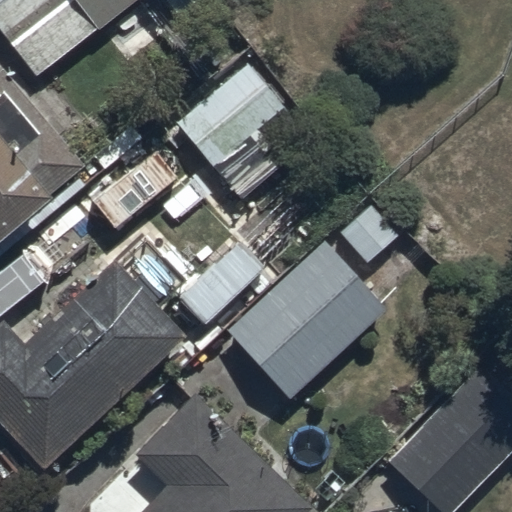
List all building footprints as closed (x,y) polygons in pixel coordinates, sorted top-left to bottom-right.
[(0,0),(0,30),(33,74),(131,0),(168,0),(177,12),(193,0),(0,0)] [(173,120),(208,163),(284,102),(249,59),(173,120)] [(0,231),(83,160),(0,63),(0,231)] [(388,306),(322,236),(224,327),(290,397),(388,306)] [(262,263),(238,238),(180,294),(205,319),(262,263)] [(148,259),(130,277),(110,256),(25,337),(4,315),(0,319),(0,416),(45,464),(183,333),(152,300),(171,283),(148,259)] [(511,445),(511,404),(474,367),(389,454),(448,511),(511,445)] [(85,511),(302,511),(313,500),(194,389),(135,451),(139,455),(85,511)]
